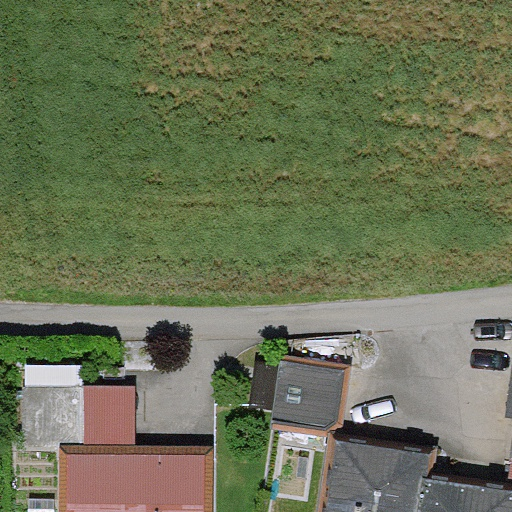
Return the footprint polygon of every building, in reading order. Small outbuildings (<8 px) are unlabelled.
[(511,466),(511,346),(505,345),(496,420),(507,421),(502,466),(511,466)] [(318,432),(327,375),(269,366),(261,423),(318,432)] [(196,511),(196,457),(128,458),(127,392),(14,393),(14,456),(54,455),(54,511),(196,511)] [(407,511),(412,484),(416,455),(324,442),(314,511),(407,511)] [(500,511),(503,497),(412,484),(407,511),(500,511)]
